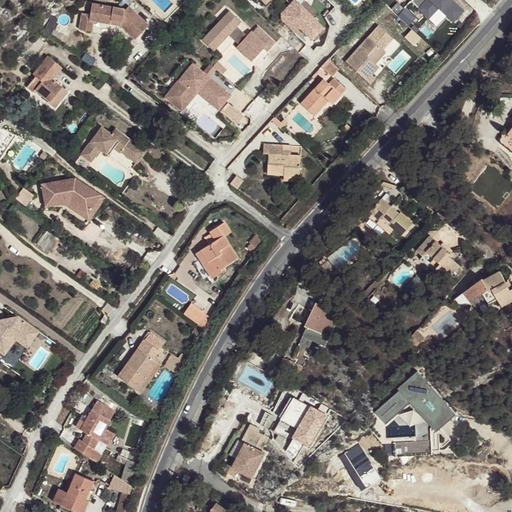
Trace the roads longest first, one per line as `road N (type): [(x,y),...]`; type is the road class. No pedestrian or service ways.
road 1 (residential): [(7,511),(45,427),(217,186)]
road 2 (tertiary): [(167,456),(219,351),(294,242)]
road 3 (residential): [(217,186),(224,162),(345,21),(332,0)]
road 4 (unknown): [(40,208),(177,262),(203,301)]
road 5 (tertiary): [(380,154),(496,20)]
road 6 (residential): [(483,247),(380,154)]
road 7 (tertiary): [(294,242),(380,154)]
